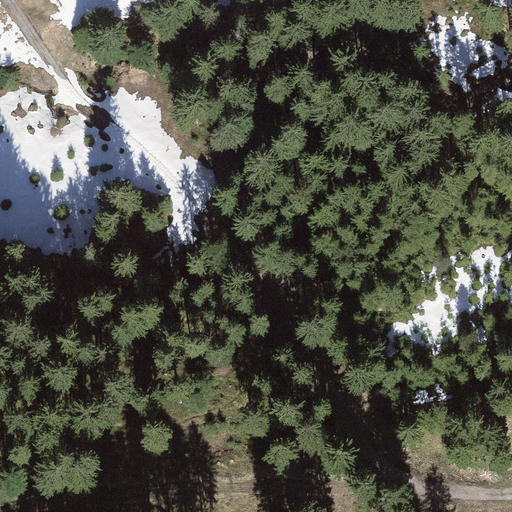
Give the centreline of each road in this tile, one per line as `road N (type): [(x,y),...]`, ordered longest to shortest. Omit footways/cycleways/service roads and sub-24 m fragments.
road 1 (track): [(511,497),(434,494),(376,462),(243,271),(178,210),(150,165),(74,104),(5,0)]
road 2 (track): [(376,462),(49,511)]
